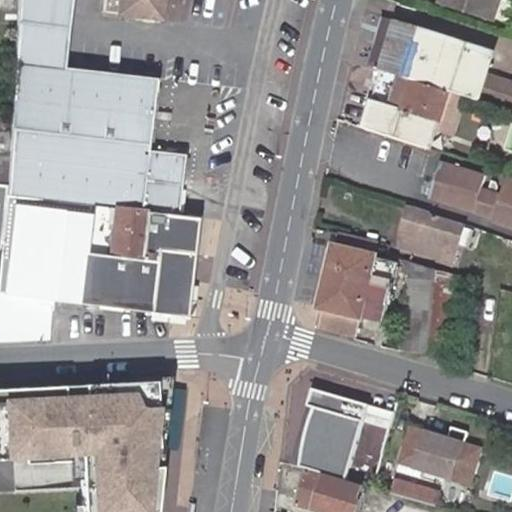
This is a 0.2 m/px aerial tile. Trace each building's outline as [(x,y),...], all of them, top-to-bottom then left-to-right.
[(70,0),(18,0),(13,79),(161,96),(162,85),(157,84),(158,78),(64,69),(70,0)] [(103,0),(102,14),(161,21),(162,0),(103,0)] [(511,0),(443,0),(444,0),(496,18),(501,0),(511,0)] [(385,17),(370,65),(377,67),(382,50),(388,53),(398,21),(385,17)] [(469,97),(479,101),(494,53),(470,45),(468,51),(454,45),(456,40),(398,21),(388,53),(382,50),(377,67),(382,69),(452,92),(469,97)] [(382,69),(364,127),(370,129),(392,136),(424,147),(425,147),(433,125),(440,127),(456,132),(469,97),(452,92),(382,69)] [(161,96),(13,79),(6,187),(4,195),(180,214),(180,209),(184,209),(186,189),(183,189),(183,180),(188,180),(190,158),(186,157),(187,152),(179,152),(180,146),(155,143),(154,148),(149,147),(150,140),(155,140),(159,116),(153,115),(154,109),(159,110),(161,96)] [(487,97),(511,105),(511,87),(492,81),(487,97)] [(433,125),(425,147),(433,150),(440,127),(433,125)] [(9,140),(0,139),(0,186),(6,187),(9,140)] [(511,176),(509,184),(506,184),(503,195),(483,189),(485,182),(475,178),(477,172),(445,162),(443,170),(437,167),(432,184),(428,195),(427,199),(461,210),(462,207),(469,209),(474,211),(473,215),(493,221),(492,225),(511,231),(511,176)] [(420,193),(428,195),(432,184),(424,181),(420,193)] [(197,216),(180,214),(4,195),(0,242),(0,244),(8,245),(192,265),(197,216)] [(466,228),(410,213),(403,234),(400,248),(413,253),(440,262),(445,245),(459,248),(466,228)] [(339,233),(336,247),(374,256),(377,241),(339,233)] [(8,245),(0,244),(0,342),(42,340),(43,334),(11,330),(15,309),(46,313),(48,298),(3,293),(8,245)] [(186,315),(192,265),(8,245),(3,293),(186,315)] [(336,247),(322,309),(363,318),(385,323),(398,262),(374,256),(336,247)] [(443,273),(459,277),(462,267),(446,263),(443,273)] [(459,304),(480,306),(482,283),(459,277),(443,273),(405,264),(404,278),(408,279),(404,316),(402,349),(453,356),(459,304)] [(489,307),(491,285),(482,283),(480,306),(489,307)] [(46,313),(15,309),(11,330),(43,334),(46,313)] [(319,325),(358,334),(363,318),(322,309),(319,325)] [(12,381),(14,417),(8,417),(9,452),(27,451),(27,447),(78,445),(78,449),(90,449),(92,486),(80,487),(81,511),(155,511),(172,374),(12,381)] [(0,451),(9,452),(8,417),(14,417),(12,381),(0,382),(0,451)] [(302,455),(300,466),(348,479),(365,420),(366,421),(372,404),(315,387),(310,405),(315,407),(313,414),(310,423),(307,434),(305,444),(302,455)] [(413,426),(404,460),(471,479),(481,446),(413,426)] [(350,483),(308,470),(299,503),(329,511),(357,511),(365,487),(350,483)] [(378,474),(375,486),(389,490),(392,478),(378,474)] [(398,477),(394,493),(435,504),(439,490),(398,477)]
